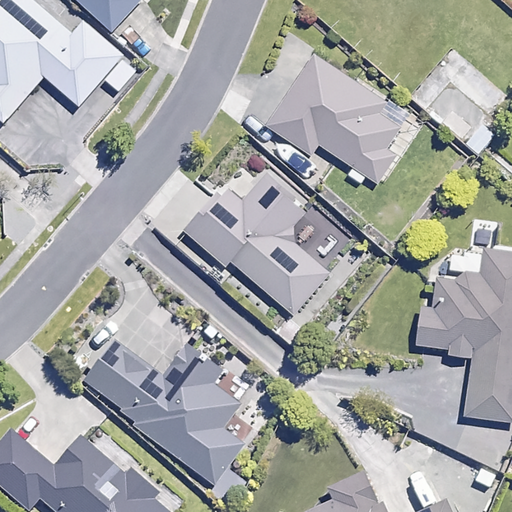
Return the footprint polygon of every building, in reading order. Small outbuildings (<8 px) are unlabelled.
[(0,0),(0,122),(3,126),(15,112),(42,78),(78,107),(121,53),(80,20),(71,31),(31,0),(0,0)] [(80,0),(114,30),(140,0),(80,0)] [(508,98),(456,53),(415,100),(478,155),(498,132),(487,123),(508,98)] [(384,100),(316,54),(267,125),(311,155),(319,143),(378,183),(397,155),(387,148),(400,128),(376,112),(384,100)] [(310,205),(268,170),(241,202),(222,186),(212,198),(191,181),(152,229),(175,248),(187,233),(226,265),(230,261),(295,314),(329,272),(285,235),(310,205)] [(511,249),(484,246),(479,281),(440,276),(437,304),(421,302),(416,343),(474,350),(465,415),(511,420),(511,249)] [(162,378),(112,341),(79,385),(136,427),(215,486),(244,446),(222,430),(240,406),(212,385),(223,370),(188,344),(162,378)] [(54,468),(10,432),(0,443),(0,483),(34,511),(41,503),(52,511),(169,511),(152,497),(156,492),(128,470),(124,475),(79,438),(54,468)] [(449,511),(446,504),(427,511),(379,511),(361,471),(327,486),(333,501),(308,511),(449,511)]
